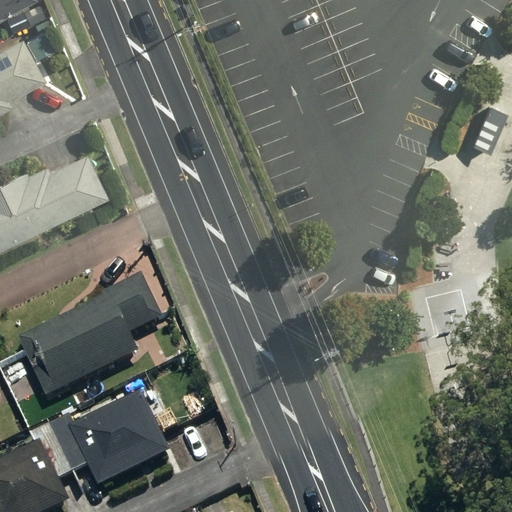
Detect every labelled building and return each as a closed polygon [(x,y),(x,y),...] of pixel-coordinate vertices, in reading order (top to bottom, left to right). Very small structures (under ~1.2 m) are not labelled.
[(0,0),(0,18),(21,8),(29,26),(53,14),(46,0),(0,0)] [(26,36),(36,56),(57,46),(48,26),(26,36)] [(0,109),(11,104),(8,98),(45,78),(22,36),(0,48),(0,109)] [(493,99),(474,138),(491,146),(509,106),(493,99)] [(0,247),(107,195),(86,151),(49,169),(46,163),(27,171),(26,168),(0,180),(0,247)] [(15,342),(44,401),(135,357),(125,337),(159,321),(138,279),(100,297),(101,300),(15,342)] [(48,427),(71,475),(85,469),(94,488),(164,455),(137,397),(69,429),(65,419),(48,427)] [(158,427),(162,437),(175,431),(170,421),(158,427)] [(0,511),(51,511),(66,505),(37,446),(0,462),(0,511)]
